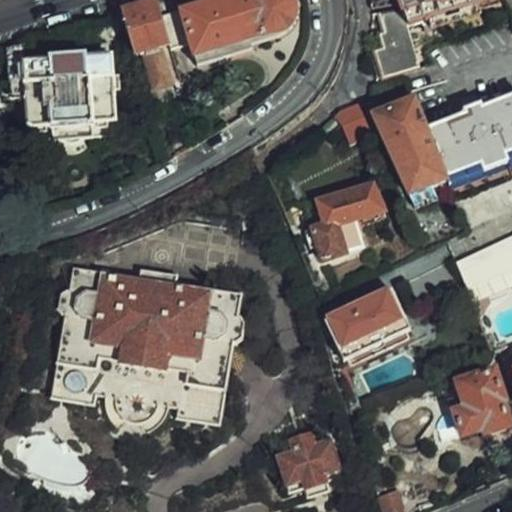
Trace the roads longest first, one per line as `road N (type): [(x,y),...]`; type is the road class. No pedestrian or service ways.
road 1 (residential): [(0,245),(106,218),(213,162),(291,108),(324,60),(329,0)]
road 2 (unknown): [(394,96),(511,60)]
